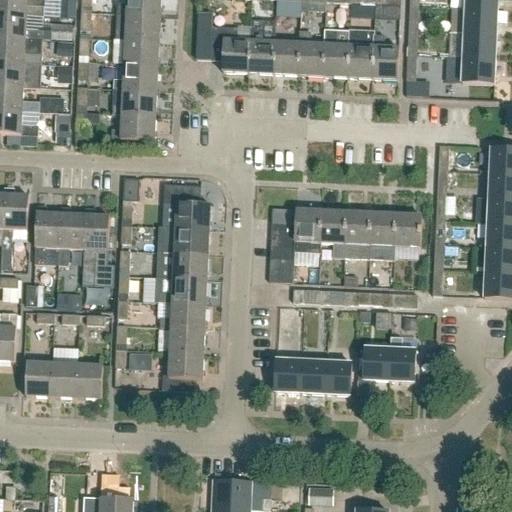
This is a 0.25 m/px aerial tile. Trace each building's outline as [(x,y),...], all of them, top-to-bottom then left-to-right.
[(0,0),(0,16),(27,18),(27,19),(44,20),(45,0),(0,0)] [(74,20),(75,1),(59,0),(58,19),(74,20)] [(92,9),(92,0),(82,0),(82,8),(92,9)] [(127,0),(127,18),(160,20),(160,0),(127,0)] [(383,0),(383,8),(401,8),(401,0),(383,0)] [(498,14),(498,0),(466,0),(466,12),(498,14)] [(419,9),(410,9),(409,26),(419,27),(419,9)] [(496,38),(498,14),(466,12),(464,37),(496,38)] [(26,32),(27,19),(27,18),(0,16),(0,40),(26,42),(26,43),(43,44),(44,33),(26,32)] [(90,34),(91,17),(82,16),(80,33),(90,34)] [(117,17),(116,43),(126,43),(159,45),(160,20),(127,18),(117,17)] [(72,43),(73,27),(50,26),(50,42),(72,43)] [(273,78),(275,46),(262,45),(263,30),(251,29),(250,45),(248,77),(273,78)] [(248,77),(250,45),(237,44),(238,32),(213,31),(213,34),(212,60),(212,63),(224,64),(223,76),(248,77)] [(347,82),(349,49),(336,49),(336,33),(324,33),(324,48),(322,80),(347,82)] [(418,34),(409,33),(408,51),(417,51),(418,34)] [(203,34),(202,59),(212,60),(213,34),(203,34)] [(322,80),(324,48),(310,48),(310,35),(300,34),(299,47),(298,79),(322,80)] [(373,51),(372,51),(360,50),(361,34),(349,34),(349,49),(347,82),(372,83),(373,51)] [(495,63),(496,38),(464,37),(463,61),(495,63)] [(373,51),(372,83),(397,84),(399,52),(383,51),(384,39),(373,39),(372,51),(373,51)] [(25,56),(26,43),(26,42),(0,40),(0,64),(25,66),(25,67),(42,67),(43,57),(25,56)] [(89,58),(90,42),(80,41),(80,58),(89,58)] [(158,70),(159,45),(126,43),(125,68),(158,70)] [(61,45),(60,57),(72,58),(73,46),(61,45)] [(299,47),(275,46),(273,78),(298,79),(299,47)] [(407,83),(408,83),(416,84),(417,58),(408,58),(407,83)] [(462,87),(494,89),(495,63),(463,61),(462,87)] [(24,80),(25,67),(25,66),(0,64),(0,89),(24,90),(24,91),(41,92),(41,81),(24,80)] [(88,84),(89,67),(79,66),(78,83),(88,84)] [(62,68),(61,86),(72,86),(72,69),(62,68)] [(157,95),(158,70),(125,68),(124,82),(113,82),(113,93),(157,95)] [(23,104),(24,91),(24,90),(0,89),(0,113),(23,114),(23,115),(40,116),(40,105),(23,104)] [(86,109),(88,92),(78,91),(77,108),(86,109)] [(156,120),(157,95),(113,93),(111,118),(123,118),(156,120)] [(52,100),(52,113),(64,114),(64,101),(52,100)] [(22,128),(23,115),(23,114),(0,113),(0,137),(21,138),(38,139),(39,139),(39,129),(22,128)] [(86,117),(77,116),(76,133),(86,133),(86,117)] [(70,119),(57,118),(56,134),(69,135),(70,119)] [(155,145),(156,120),(123,118),(122,134),(112,134),(111,143),(155,145)] [(87,133),(86,133),(76,133),(75,150),(86,150),(87,133)] [(69,136),(58,135),(57,146),(68,146),(69,136)] [(38,139),(21,138),(21,148),(37,149),(37,147),(38,139)] [(448,168),(449,150),(440,150),(439,168),(448,168)] [(490,179),(511,179),(511,154),(491,153),(490,179)] [(448,175),(439,175),(438,192),(447,193),(448,175)] [(511,204),(511,179),(490,179),(489,203),(511,204)] [(139,205),(140,183),(125,182),(123,222),(133,223),(134,205),(139,205)] [(177,232),(210,234),(211,208),(201,208),(202,190),(166,189),(165,207),(178,208),(177,232)] [(15,191),(4,191),(4,198),(5,198),(3,232),(2,249),(12,250),(13,233),(28,233),(29,199),(15,198),(15,191)] [(447,200),(438,200),(437,217),(446,217),(447,200)] [(488,228),(511,228),(511,204),(489,203),(488,228)] [(62,218),(61,218),(47,217),(47,210),(37,209),(35,268),(45,268),(46,251),(60,252),(62,218)] [(86,219),(85,219),(71,218),(71,211),(61,211),(61,218),(62,218),(60,252),(59,269),(69,269),(70,252),(84,253),(86,219)] [(84,253),(83,289),(114,291),(115,269),(108,268),(109,254),(110,220),(95,220),(96,212),(85,212),(85,219),(86,219),(84,253)] [(273,214),(272,227),(296,228),(296,240),(295,246),(295,252),(295,256),(318,257),(319,247),(321,247),(322,215),(297,214),(297,215),(273,214)] [(345,262),(347,216),(322,215),(321,247),(332,248),(331,262),(345,262)] [(370,249),(372,217),(347,216),(345,262),(368,263),(369,249),(370,249)] [(395,250),(397,218),(372,217),(370,249),(382,250),(382,264),(393,264),(393,250),(395,250)] [(397,218),(395,250),(421,252),(422,219),(397,218)] [(446,225),(437,224),(436,242),(445,242),(446,225)] [(272,227),(271,239),(296,240),(296,228),(272,227)] [(511,253),(511,228),(488,228),(487,252),(511,253)] [(132,248),(132,230),(123,230),(122,247),(132,248)] [(158,256),(176,257),(209,258),(210,234),(177,232),(159,232),(159,246),(158,256)] [(295,246),(296,240),(271,239),(271,251),(295,252),(295,246)] [(14,250),(12,250),(2,249),(0,273),(12,274),(14,250)] [(444,249),(435,249),(435,266),(444,267),(444,249)] [(294,264),(295,256),(295,252),(271,251),(270,262),(294,264)] [(511,277),(511,253),(487,252),(486,276),(511,277)] [(131,273),(131,255),(122,254),(121,272),(131,273)] [(175,282),(208,283),(209,258),(176,257),(175,282)] [(294,275),(294,264),(270,262),(270,274),(294,275)] [(293,288),(294,275),(270,274),(269,287),(293,288)] [(434,274),(433,299),(442,299),(443,274),(434,274)] [(511,303),(511,277),(486,276),(484,302),(511,303)] [(130,297),(130,280),(121,279),(120,297),(130,297)] [(17,291),(17,282),(17,281),(1,281),(1,290),(17,291)] [(207,308),(208,283),(175,282),(174,296),(158,296),(157,306),(173,307),(207,308)] [(27,309),(42,309),(43,289),(27,288),(26,302),(27,302),(27,309)] [(306,306),(306,293),(294,293),(294,305),(306,306)] [(318,306),(319,294),(306,293),(306,306),(318,306)] [(330,307),(331,295),(319,294),(318,306),(330,307)] [(343,308),(343,295),(331,295),(330,307),(343,308)] [(355,308),(356,296),(343,295),(343,308),(355,308)] [(355,308),(368,309),(368,296),(356,296),(355,308)] [(368,309),(380,309),(381,297),(368,296),(368,309)] [(393,310),(393,298),(381,297),(380,309),(393,310)] [(71,298),(70,312),(80,313),(81,298),(71,298)] [(405,311),(406,298),(393,298),(393,310),(405,311)] [(406,298),(405,311),(417,311),(418,299),(406,298)] [(129,323),(129,305),(120,304),(119,322),(129,323)] [(206,333),(207,308),(173,307),(173,322),(161,321),(160,330),(172,331),(172,332),(206,333)] [(0,364),(16,365),(17,332),(2,331),(2,317),(0,316),(0,364)] [(55,327),(56,318),(38,316),(38,326),(55,327)] [(80,329),(81,319),(63,318),(62,328),(80,329)] [(105,330),(105,329),(105,320),(88,319),(87,329),(105,330)] [(417,323),(406,322),(405,331),(417,332),(417,323)] [(127,347),(128,330),(118,329),(118,347),(127,347)] [(205,358),(206,333),(172,332),(171,356),(205,358)] [(391,353),(390,385),(415,386),(416,354),(402,354),(402,342),(391,342),(391,353)] [(391,353),(366,352),(365,384),(390,385),(391,353)] [(126,373),(127,355),(117,354),(117,372),(126,373)] [(204,383),(205,358),(171,356),(170,378),(168,378),(164,381),(163,394),(191,395),(192,383),(204,383)] [(131,357),(130,372),(152,372),(152,357),(131,357)] [(301,397),(302,364),(277,363),(275,396),(301,397)] [(325,398),(327,365),(302,364),(301,397),(325,398)] [(327,365),(325,398),(351,399),(352,366),(327,365)] [(51,401),(53,367),(28,366),(26,400),(51,401)] [(76,402),(78,368),(53,367),(51,401),(76,402)] [(78,368),(76,402),(102,403),(103,369),(78,368)] [(102,501),(130,503),(130,491),(119,490),(120,479),(104,478),(102,501)] [(251,484),(215,483),(213,511),(228,511),(262,511),(262,501),(267,501),(268,485),(253,485),(251,485),(251,484)] [(15,502),(16,490),(6,489),(6,502),(15,502)] [(332,509),(332,492),(308,491),(307,508),(332,509)] [(57,511),(58,500),(50,500),(49,511),(57,511)] [(87,500),(86,511),(134,511),(135,503),(130,503),(102,501),(87,500)] [(0,511),(14,511),(15,502),(6,502),(0,501),(0,511)] [(267,501),(262,501),(262,511),(270,511),(271,502),(267,501)]
